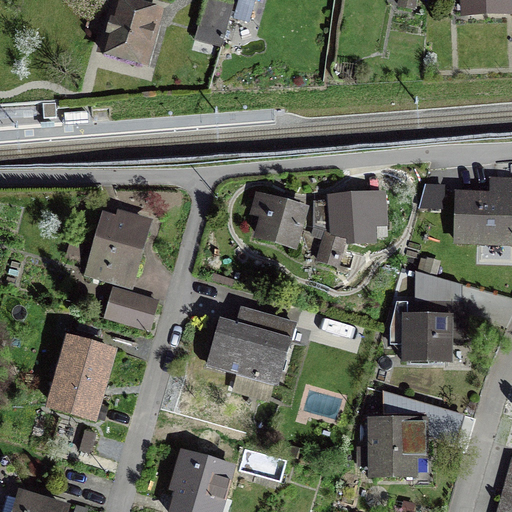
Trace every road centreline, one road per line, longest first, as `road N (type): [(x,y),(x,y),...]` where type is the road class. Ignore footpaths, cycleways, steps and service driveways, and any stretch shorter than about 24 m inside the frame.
road 1 (residential): [(123,511),(205,174)]
road 2 (unclassified): [(205,174),(511,149)]
road 3 (unclassified): [(0,176),(205,174)]
road 4 (residential): [(459,511),(511,342)]
